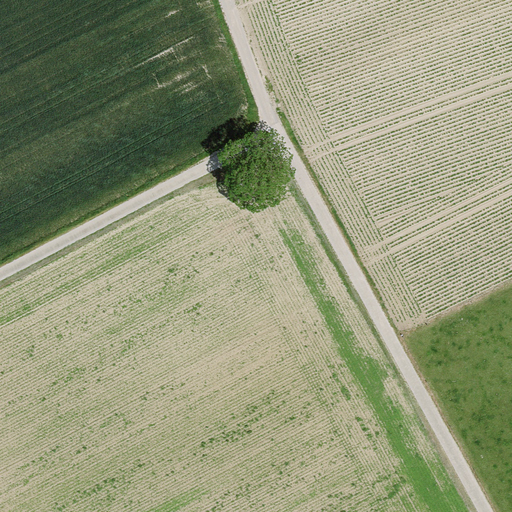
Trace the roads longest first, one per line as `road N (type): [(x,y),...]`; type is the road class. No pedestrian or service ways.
road 1 (track): [(482,511),(283,146)]
road 2 (track): [(0,288),(283,146)]
road 3 (track): [(283,146),(231,0)]
